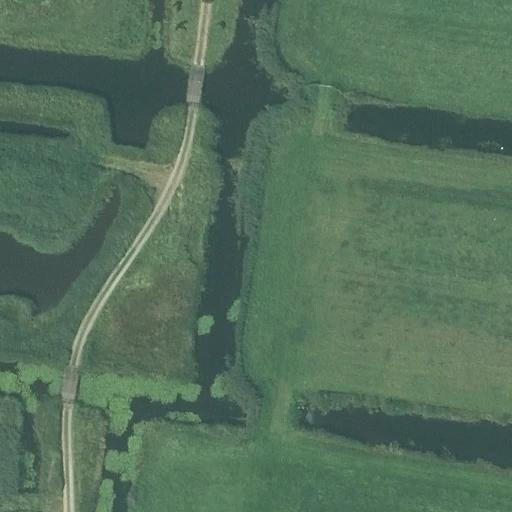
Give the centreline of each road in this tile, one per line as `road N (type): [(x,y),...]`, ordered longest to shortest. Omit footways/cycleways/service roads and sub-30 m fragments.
road 1 (track): [(352,0),(274,444),(291,511)]
road 2 (track): [(198,64),(184,156),(156,223),(71,362)]
